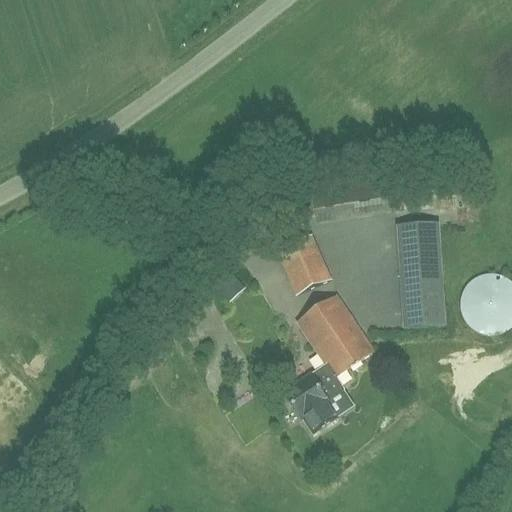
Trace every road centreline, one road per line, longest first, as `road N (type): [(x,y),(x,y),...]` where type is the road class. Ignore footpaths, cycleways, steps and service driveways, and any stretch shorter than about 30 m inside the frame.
road 1 (unclassified): [(0,200),(130,122),(285,0)]
road 2 (unknown): [(36,180),(245,253),(270,279),(284,317)]
